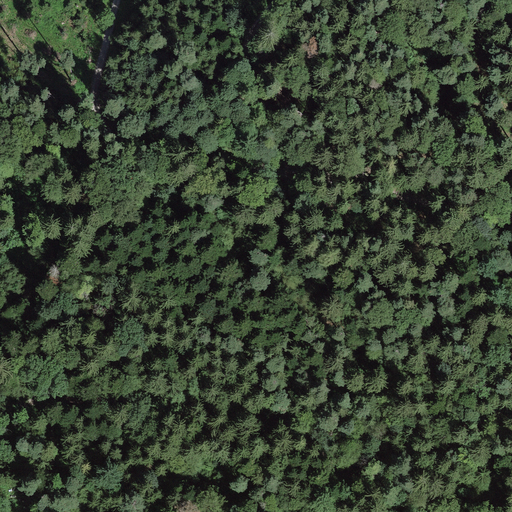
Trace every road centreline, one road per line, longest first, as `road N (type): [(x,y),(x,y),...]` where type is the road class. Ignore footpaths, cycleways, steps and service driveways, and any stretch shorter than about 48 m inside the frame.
road 1 (track): [(511,214),(286,174),(300,195),(511,305)]
road 2 (track): [(511,418),(404,437),(354,436),(287,418),(319,460),(401,505)]
road 3 (track): [(286,174),(152,146),(110,128),(96,101),(116,0)]
road 4 (track): [(0,381),(218,399),(287,418)]
road 5 (track): [(286,174),(249,111),(237,72),(251,33),(277,0)]
